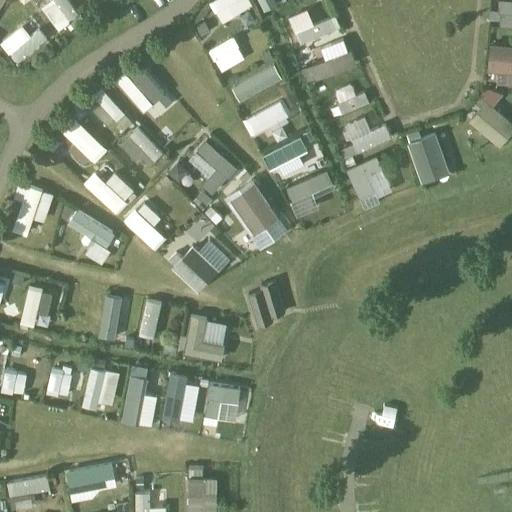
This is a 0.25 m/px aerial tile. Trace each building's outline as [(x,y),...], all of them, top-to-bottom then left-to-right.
[(69,0),(53,0),(69,19),(78,12),(69,0)] [(210,0),(222,20),(253,3),(251,0),(210,0)] [(511,0),(498,0),(498,11),(501,11),(500,24),(511,24),(511,0)] [(337,12),(314,19),(310,6),(289,13),(299,44),(343,29),(337,12)] [(41,26),(31,33),(25,23),(1,38),(16,61),(50,39),(41,26)] [(220,68),(246,56),(235,33),(209,45),(220,68)] [(302,53),(311,78),(357,61),(347,35),(302,53)] [(511,44),(490,42),(487,70),(511,72),(511,44)] [(117,74),(153,118),(174,101),(139,57),(117,74)] [(241,97),(283,75),(275,60),(233,83),(241,97)] [(119,131),(133,119),(103,85),(89,97),(119,131)] [(511,131),(511,120),(481,95),(473,105),(478,109),(469,120),(500,146),(511,131)] [(246,118),(253,131),(288,112),(281,99),(246,118)] [(70,144),(89,163),(107,145),(73,110),(59,124),(75,140),(70,144)] [(352,137),(358,151),(392,135),(385,122),(352,137)] [(130,133),(155,159),(164,151),(139,124),(130,133)] [(271,166),(316,141),(309,127),(263,152),(271,166)] [(410,140),(420,136),(418,129),(408,133),(410,140)] [(450,172),(436,131),(420,136),(410,140),(408,141),(422,182),(450,172)] [(238,166),(206,138),(197,149),(216,166),(202,183),(212,192),(227,175),(228,176),(238,166)] [(346,167),(360,197),(375,190),(367,174),(383,167),(376,153),(346,167)] [(326,167),(286,185),(292,198),(332,180),(326,167)] [(106,177),(96,168),(85,180),(119,211),(144,183),(129,170),(124,176),(115,168),(106,177)] [(29,181),(12,229),(27,234),(43,186),(29,181)] [(255,233),(280,215),(271,203),(270,203),(254,181),(230,198),(255,233)] [(155,222),(162,214),(144,196),(125,216),(157,247),(168,235),(155,222)] [(76,207),(67,221),(106,245),(114,231),(76,207)] [(219,268),(193,243),(172,265),(198,290),(219,268)] [(258,325),(273,320),(271,315),(285,310),(276,278),(260,282),(262,287),(248,291),(258,325)] [(21,320),(33,323),(41,289),(29,287),(21,320)] [(104,291),(101,334),(118,336),(121,293),(104,291)] [(148,298),(140,333),(154,337),(162,301),(148,298)] [(183,352),(222,360),(225,343),(204,338),(208,317),(191,313),(187,335),(182,334),(178,350),(183,351),(183,352)] [(154,422),(157,391),(146,391),(149,364),(130,362),(125,420),(154,422)] [(52,366),(46,393),(58,396),(64,368),(52,366)] [(91,366),(82,404),(96,407),(105,369),(91,366)] [(5,367),(1,391),(12,393),(17,369),(5,367)] [(171,372),(163,416),(178,418),(186,375),(171,372)] [(240,387),(209,381),(207,397),(209,397),(206,414),(218,416),(221,400),(238,403),(240,387)] [(110,460),(64,469),(67,484),(113,475),(110,460)] [(49,487),(47,473),(7,481),(9,495),(49,487)] [(189,476),(188,511),(204,511),(205,507),(216,507),(216,491),(205,490),(205,476),(189,476)] [(137,491),(137,511),(151,511),(151,490),(137,491)]
